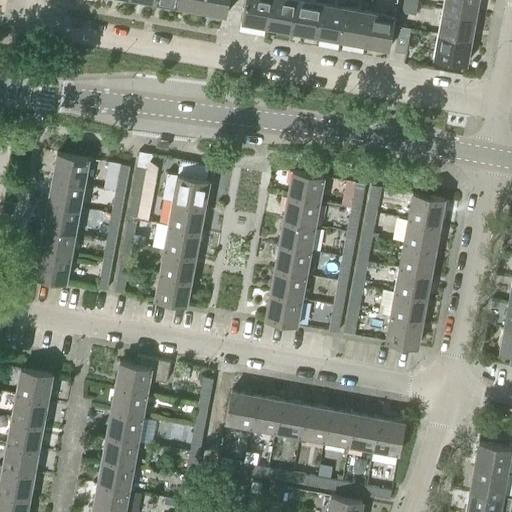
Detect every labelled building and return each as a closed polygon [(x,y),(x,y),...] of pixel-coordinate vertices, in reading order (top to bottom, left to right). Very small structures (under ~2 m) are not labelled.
[(201,10),(203,0),(177,0),(177,5),(201,10)] [(229,0),(203,0),(201,10),(226,14),(229,0)] [(266,26),(271,0),(244,0),(241,21),(266,26)] [(290,30),(295,0),(271,0),(266,26),(290,30)] [(315,35),(321,2),(312,0),(295,0),(290,30),(315,35)] [(475,14),(477,0),(443,0),(442,8),(475,14)] [(416,13),(418,3),(404,1),(402,11),(416,13)] [(340,39),(346,6),(321,2),(315,35),(340,39)] [(364,44),(370,11),(346,6),(340,39),(364,44)] [(471,38),(475,14),(442,8),(438,32),(471,38)] [(395,15),(370,11),(364,44),(389,48),(395,15)] [(410,27),(399,25),(394,50),(405,52),(410,27)] [(466,63),(471,38),(438,32),(433,57),(466,63)] [(138,150),(135,166),(144,168),(153,153),(138,150)] [(56,151),(51,177),(84,183),(88,157),(56,151)] [(179,160),(177,174),(206,179),(209,165),(179,160)] [(120,163),(116,189),(125,191),(129,165),(120,163)] [(135,166),(131,192),(140,193),(144,168),(135,166)] [(293,169),(289,194),(320,200),(325,174),(293,169)] [(177,174),(172,199),(204,205),(208,180),(177,174)] [(79,208),(84,183),(51,177),(47,202),(79,208)] [(357,181),(353,206),(362,208),(367,182),(357,181)] [(373,183),(368,209),(377,210),(381,185),(373,183)] [(120,215),(125,191),(116,189),(111,213),(120,215)] [(414,191),(409,216),(441,222),(445,197),(414,191)] [(135,218),(140,193),(131,192),(126,216),(135,218)] [(316,225),(320,200),(289,194),(284,219),(316,225)] [(199,230),(204,205),(172,199),(168,224),(199,230)] [(75,232),(79,208),(47,202),(42,226),(75,232)] [(358,232),(362,208),(353,206),(348,230),(358,232)] [(372,235),(377,210),(368,209),(364,233),(372,235)] [(116,240),(120,215),(111,213),(107,238),(116,240)] [(131,243),(135,218),(126,216),(122,241),(131,243)] [(436,246),(441,222),(409,216),(405,241),(436,246)] [(311,249),(316,225),(284,219),(280,243),(311,249)] [(156,222),(152,246),(164,248),(168,224),(156,222)] [(195,254),(199,230),(168,224),(164,248),(164,249),(195,254)] [(70,257),(75,232),(42,226),(38,251),(70,257)] [(353,257),(358,232),(348,230),(344,255),(353,257)] [(368,259),(372,235),(364,233),(359,258),(368,259)] [(111,264),(116,240),(107,238),(102,263),(111,264)] [(126,267),(131,243),(122,241),(117,265),(126,267)] [(432,271),(436,246),(405,241),(400,265),(432,271)] [(307,274),(311,249),(280,243),(275,268),(307,274)] [(190,279),(195,254),(164,249),(159,273),(190,279)] [(66,281),(70,257),(38,251),(34,276),(66,281)] [(349,281),(353,257),(344,255),(339,280),(349,281)] [(364,284),(368,259),(359,258),(355,282),(364,284)] [(107,289),(111,264),(102,263),(98,287),(107,289)] [(122,292),(126,267),(117,265),(113,290),(122,292)] [(428,296),(432,271),(400,265),(396,290),(428,296)] [(303,298),(307,274),(275,268),(271,293),(303,298)] [(186,303),(190,279),(159,273),(155,298),(186,303)] [(345,306),(349,281),(339,280),(335,304),(345,306)] [(359,309),(364,284),(355,282),(350,307),(359,309)] [(423,320),(428,296),(396,290),(392,315),(423,320)] [(298,323),(303,298),(271,293),(267,317),(298,323)] [(340,331),(345,306),(335,304),(331,329),(340,331)] [(355,333),(359,309),(350,307),(346,332),(355,333)] [(419,345),(423,320),(392,315),(387,339),(419,345)] [(511,323),(505,323),(500,349),(511,351),(510,363),(511,363),(511,323)] [(120,361),(116,385),(147,391),(150,378),(167,381),(171,360),(138,354),(136,363),(120,361)] [(21,366),(17,391),(48,397),(53,372),(21,366)] [(204,376),(200,401),(209,403),(214,377),(204,376)] [(143,416),(147,391),(116,385),(111,410),(143,416)] [(250,425),(256,393),(232,389),(226,421),(250,425)] [(44,421),(48,397),(17,391),(12,416),(44,421)] [(275,430),(281,398),(256,393),(250,425),(275,430)] [(300,434),(305,402),(281,398),(275,430),(300,434)] [(204,427),(209,403),(200,401),(195,425),(204,427)] [(324,438),(330,407),(305,402),(300,434),(324,438)] [(349,443),(355,411),(330,407),(324,438),(349,443)] [(138,440),(143,416),(111,410),(107,435),(138,440)] [(373,447),(379,416),(355,411),(349,443),(373,447)] [(39,446),(44,421),(12,416),(8,440),(39,446)] [(405,420),(379,416),(373,447),(374,447),(399,452),(405,420)] [(200,452),(204,427),(195,425),(191,450),(200,452)] [(134,465),(138,440),(107,435),(102,459),(134,465)] [(511,444),(480,439),(475,463),(508,469),(511,445),(511,444)] [(35,470),(39,446),(8,440),(3,465),(35,470)] [(374,447),(372,459),(396,464),(399,452),(374,447)] [(195,476),(200,452),(191,450),(186,475),(195,476)] [(217,467),(242,471),(244,462),(219,458),(217,467)] [(129,490),(134,465),(102,459),(98,484),(129,490)] [(268,467),(244,462),(242,471),(266,476),(268,467)] [(503,493),(508,469),(475,463),(471,487),(503,493)] [(0,489),(30,495),(35,470),(3,465),(0,482),(0,489)] [(291,480),(293,471),(268,467),(266,476),(291,480)] [(316,485),(317,475),(293,471),(291,480),(316,485)] [(191,501),(195,476),(186,475),(182,499),(191,501)] [(340,489),(342,480),(317,475),(316,485),(340,489)] [(261,492),(262,487),(263,482),(253,480),(251,490),(261,492)] [(365,494),(366,484),(342,480),(340,489),(365,494)] [(276,483),(271,509),(280,510),(285,485),(276,483)] [(112,511),(124,511),(129,490),(98,484),(93,508),(112,511)] [(392,489),(366,484),(365,494),(390,498),(392,489)] [(467,511),(499,511),(503,493),(471,487),(466,511),(467,511)] [(0,511),(27,511),(30,495),(0,489),(0,511)] [(332,494),(328,511),(360,511),(363,499),(332,494)] [(188,511),(191,501),(182,499),(179,511),(188,511)]
